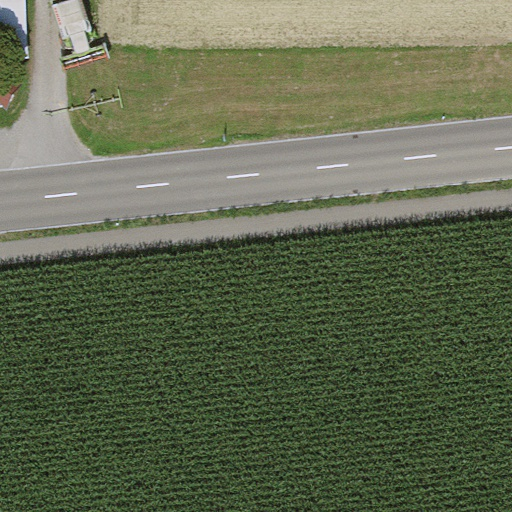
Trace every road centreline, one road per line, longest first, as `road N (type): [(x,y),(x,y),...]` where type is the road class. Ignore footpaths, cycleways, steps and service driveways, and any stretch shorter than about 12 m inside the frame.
road 1 (tertiary): [(0,203),(511,148)]
road 2 (track): [(49,0),(52,197)]
